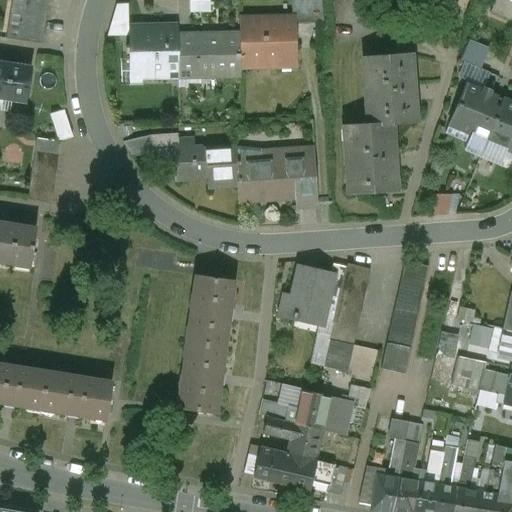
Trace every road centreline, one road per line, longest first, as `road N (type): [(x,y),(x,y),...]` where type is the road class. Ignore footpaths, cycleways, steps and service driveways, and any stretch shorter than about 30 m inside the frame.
road 1 (residential): [(96,0),(85,96),(98,134),(154,209),(187,228),(267,245),(454,231),(511,217)]
road 2 (tertiary): [(0,469),(217,511)]
